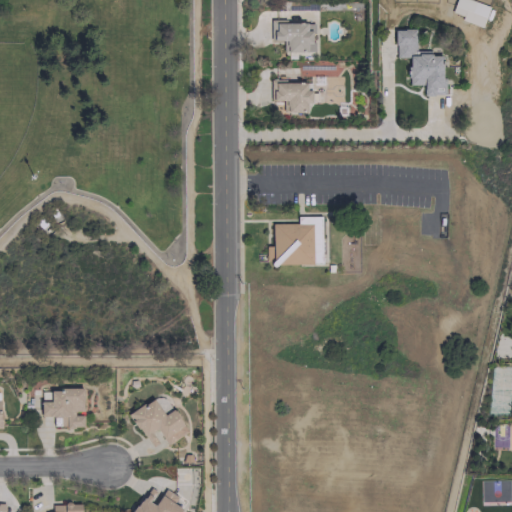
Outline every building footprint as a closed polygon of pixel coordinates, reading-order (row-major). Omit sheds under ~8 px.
[(480,26),(487,6),(470,0),(453,0),(449,14),(480,26)] [(304,22),(283,23),(283,18),(269,19),(269,40),(282,40),(282,51),(308,51),(308,30),(304,30),(304,22)] [(441,55),(428,55),(428,50),(413,50),(413,29),(393,29),(393,57),(406,57),(406,84),(422,84),(422,94),(441,94),(441,55)] [(269,99),(281,100),(281,111),(304,111),(304,101),(315,102),(315,92),(304,91),(304,82),(283,82),(283,79),(269,79),(269,99)] [(270,223),(270,245),(265,245),(265,264),(320,263),(319,216),(295,216),(295,223),(270,223)] [(82,427),(80,388),(48,389),(49,401),(39,401),(39,417),(61,416),(61,427),(82,427)] [(165,444),(185,431),(161,393),(127,414),(149,447),(156,443),(149,432),(155,428),(165,444)] [(177,511),(180,508),(172,503),(176,496),(163,489),(160,494),(146,486),(130,511),(177,511)] [(78,511),(79,503),(50,503),(49,511),(78,511)]
